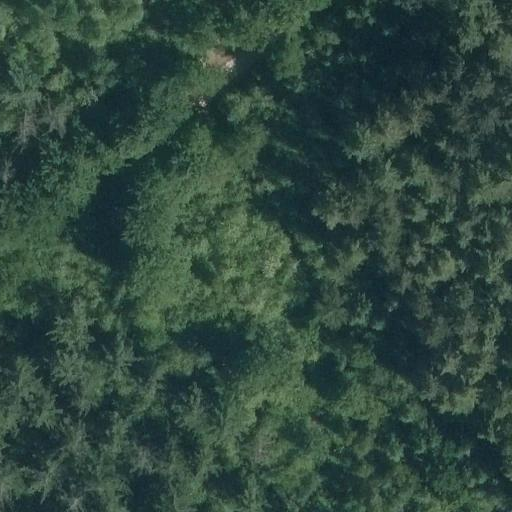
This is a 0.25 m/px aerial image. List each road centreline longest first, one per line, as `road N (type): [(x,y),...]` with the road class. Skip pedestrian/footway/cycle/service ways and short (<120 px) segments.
road 1 (track): [(0,246),(219,79)]
road 2 (track): [(219,79),(323,0)]
